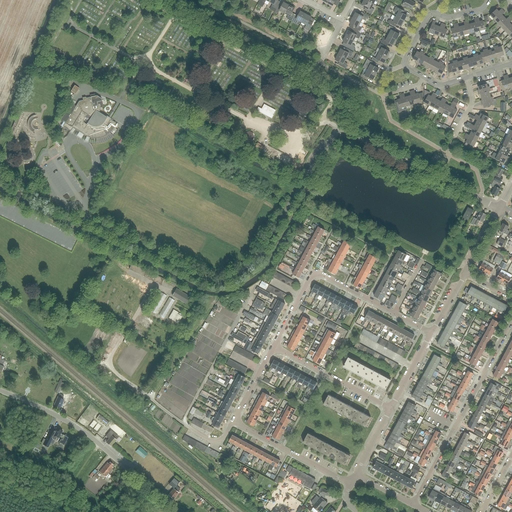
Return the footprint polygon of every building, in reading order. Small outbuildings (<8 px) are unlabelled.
[(276,10),(278,7),(279,4),(276,2),(277,0),(270,0),(270,2),(273,4),(271,7),(276,10)] [(372,8),(374,4),(365,0),(364,0),(362,6),(367,8),(365,11),(372,14),(374,10),(372,8)] [(412,10),(416,4),(409,0),(405,0),(403,5),(412,10)] [(285,13),(289,5),(284,3),(281,8),(278,7),(276,10),(275,12),(278,14),(280,11),(285,13)] [(292,21),(295,16),(292,14),(295,8),(289,5),(285,13),(288,15),(287,18),(292,21)] [(404,21),(407,16),(401,13),(403,10),(396,7),(394,11),(398,14),(396,17),(404,21)] [(494,19),(503,11),(502,9),(499,12),(497,9),(490,15),(494,19)] [(302,22),(306,14),(300,11),(297,17),(295,16),(292,21),(297,24),(298,21),(302,22)] [(498,23),(504,17),(502,15),(505,12),(503,11),(494,19),(498,23)] [(368,19),(370,16),(363,13),(361,16),(356,13),(353,18),(361,22),(363,19),(366,21),(367,19),(368,19)] [(306,14),(302,22),(306,25),(305,27),(306,28),(309,30),(312,25),(309,23),(312,17),(306,14)] [(401,27),(404,21),(396,17),(394,21),(391,19),(390,21),(389,20),(388,23),(394,26),(396,24),(401,27)] [(501,27),(511,18),(509,17),(506,19),(504,17),(498,23),(501,27)] [(359,26),(361,22),(353,18),(350,24),(356,27),(354,30),(356,31),(359,33),(362,28),(359,26)] [(480,31),(485,30),(483,21),(480,22),(479,18),(477,18),(480,31)] [(505,31),(511,25),(510,23),(511,20),(511,19),(511,18),(501,27),(505,31)] [(434,34),(437,26),(435,25),(436,21),(434,20),(429,32),(434,34)] [(475,34),(475,32),(472,24),(470,24),(469,21),(466,21),(469,34),(470,36),(475,34)] [(439,36),(444,24),(442,23),(440,27),(437,26),(434,34),(439,36)] [(464,35),(462,26),(459,27),(458,23),(456,24),(459,36),(464,35)] [(446,34),(448,30),(445,29),(446,25),(444,24),(439,36),(444,38),(446,34)] [(397,40),(400,34),(394,31),(395,29),(390,26),(388,29),(392,30),(389,36),(397,40)] [(356,31),(355,34),(349,31),(346,36),(354,41),(356,37),(359,39),(362,34),(359,33),(356,31)] [(352,44),(354,41),(346,36),(343,42),(349,45),(347,48),(354,51),(355,49),(355,48),(354,48),(355,46),(352,44)] [(394,45),(397,40),(389,36),(387,39),(384,37),(381,43),(386,46),(388,42),(394,45)] [(387,58),(390,52),(385,49),(386,47),(380,44),(378,48),(381,50),(379,53),(387,58)] [(496,47),(500,59),(502,58),(501,56),(504,55),(502,47),(499,48),(498,46),(496,47)] [(498,59),(500,59),(496,47),(493,47),(494,49),(491,50),(494,58),(497,57),(498,59)] [(351,57),(354,53),(348,50),(347,52),(341,49),(338,55),(346,59),(348,55),(351,57)] [(494,58),(491,50),(488,51),(488,49),(485,50),(489,62),(491,61),(491,59),(494,58)] [(487,62),(489,62),(485,50),(483,50),(484,52),(481,53),(481,55),(484,62),(487,61),(487,62)] [(417,64),(423,53),(421,51),(420,53),(417,51),(413,59),(416,61),(415,63),(417,64)] [(384,63),(387,58),(379,53),(376,59),(373,57),(372,60),(377,63),(379,60),(384,63)] [(423,65),(427,57),(424,55),(425,54),(423,53),(417,64),(419,65),(420,63),(423,65)] [(481,55),(479,56),(478,54),(476,55),(479,67),(481,66),(481,64),(484,63),(484,62),(481,55)] [(344,62),(346,59),(338,55),(335,60),(341,63),(340,66),(346,69),(348,67),(347,66),(348,64),(344,62)] [(477,67),(479,67),(476,55),(473,55),(474,57),(471,58),(474,67),(477,66),(477,67)] [(427,69),(432,58),(430,56),(429,58),(427,57),(423,65),(426,66),(425,68),(427,69)] [(474,67),(471,58),(468,59),(468,57),(465,58),(469,70),(471,69),(471,68),(474,67)] [(432,70),(436,62),(434,60),(435,59),(432,58),(427,69),(428,70),(429,68),(432,70)] [(467,71),(469,70),(465,58),(463,59),(464,60),(461,61),(463,70),(467,69),(467,71)] [(376,74),(379,69),(373,66),(375,63),(369,60),(367,65),(370,67),(368,70),(376,74)] [(463,70),(461,61),(458,62),(457,60),(455,61),(459,73),(461,73),(460,71),(463,70)] [(436,74),(442,63),(440,61),(439,63),(436,62),(432,70),(435,71),(434,73),(436,74)] [(457,74),(459,73),(455,61),(453,62),(453,64),(449,65),(449,73),(453,72),(453,73),(456,72),(457,74)] [(442,75),(446,67),(443,65),(444,64),(442,63),(436,74),(438,75),(439,73),(442,75)] [(373,80),(376,74),(368,70),(366,73),(363,72),(361,76),(366,79),(367,77),(373,80)] [(478,93),(490,89),(489,87),(488,87),(487,84),(478,87),(479,90),(477,90),(478,93)] [(481,97),(490,95),(489,92),(491,91),(490,89),(478,93),(479,95),(480,94),(481,97)] [(416,104),(421,102),(421,101),(423,100),(423,93),(419,94),(418,93),(416,94),(414,90),(412,91),(416,104)] [(429,105),(435,94),(433,93),(431,96),(429,95),(430,93),(424,90),(424,100),(426,101),(424,103),(429,105)] [(70,104),(60,120),(63,123),(64,122),(65,123),(63,126),(71,131),(73,128),(83,134),(84,135),(85,136),(86,136),(87,136),(87,137),(88,137),(89,137),(90,138),(91,138),(92,138),(93,138),(94,138),(95,138),(96,138),(96,143),(97,143),(99,142),(101,142),(103,141),(105,141),(107,140),(109,139),(111,138),(112,137),(113,136),(110,133),(111,132),(112,130),(113,129),(114,128),(113,127),(116,123),(111,120),(111,119),(106,116),(106,117),(99,112),(100,111),(99,108),(103,107),(101,98),(94,94),(89,95),(89,97),(86,98),(86,99),(79,101),(75,107),(74,106),(74,105),(71,103),(70,104)] [(406,107),(402,94),(399,95),(401,99),(398,100),(399,104),(396,105),(398,113),(402,112),(402,111),(406,110),(405,107),(406,107)] [(411,105),(408,97),(405,97),(404,94),(402,94),(406,107),(411,105)] [(434,108),(438,100),(436,99),(437,95),(435,94),(429,105),(434,108)] [(481,103),(493,99),(493,97),(491,97),(490,95),(481,97),(482,100),(481,101),(481,103)] [(439,111),(445,99),(443,98),(441,101),(438,100),(434,108),(439,111)] [(444,113),(448,105),(445,104),(447,100),(445,99),(439,111),(444,113)] [(492,102),(494,102),(493,99),(481,103),(482,105),(483,104),(484,108),(493,105),(492,102)] [(447,118),(448,116),(454,104),(452,103),(450,107),(448,105),(444,113),(442,116),(447,118)] [(273,115),(276,110),(264,104),(262,109),(259,107),(257,110),(272,118),(274,115),(273,115)] [(455,109),(457,105),(454,104),(448,116),(453,118),(457,110),(455,109)] [(14,135),(24,111),(20,110),(10,133),(14,135)] [(487,123),(489,118),(481,113),(480,116),(476,114),(475,117),(487,123)] [(489,124),(487,123),(475,117),(474,119),(477,121),(476,123),(484,127),(486,129),(489,124)] [(482,132),(484,127),(476,123),(475,126),(471,124),(470,126),(482,132)] [(484,133),(482,132),(470,126),(469,128),(472,130),(471,133),(479,137),(481,138),(484,133)] [(251,137),(250,134),(248,133),(245,133),(243,136),(244,139),(243,141),(245,142),(247,140),(250,140),(251,137)] [(477,142),(479,137),(471,133),(470,135),(466,134),(465,136),(477,142)] [(474,147),(477,142),(465,136),(464,138),(467,140),(466,142),(474,147)] [(511,143),(506,140),(503,145),(511,149),(511,143)] [(263,146),(257,142),(254,147),(255,148),(254,150),(259,153),(263,146)] [(511,151),(511,149),(503,145),(501,149),(509,154),(510,151),(511,151)] [(507,156),(509,154),(501,149),(498,154),(510,160),(511,158),(507,156)] [(445,168),(449,160),(438,153),(434,159),(434,161),(445,168)] [(509,162),(510,160),(498,154),(498,155),(496,159),(504,163),(505,160),(509,162)] [(502,174),(504,171),(499,168),(495,175),(500,178),(502,174)] [(491,194),(492,194),(496,196),(500,189),(501,187),(499,186),(502,180),(496,177),(494,180),(491,186),(494,188),(491,194)] [(467,222),(473,212),(467,209),(462,219),(467,222)] [(482,223),(486,215),(481,212),(477,219),(474,218),(471,223),(477,226),(479,221),(482,223)] [(507,230),(509,227),(508,226),(509,226),(506,224),(505,225),(503,224),(502,227),(500,226),(498,230),(500,231),(498,233),(503,236),(504,233),(508,235),(510,231),(507,230)] [(318,227),(316,232),(322,236),(325,230),(318,227)] [(316,232),(313,238),(319,241),(322,236),(316,232)] [(313,238),(310,243),(316,246),(319,241),(313,238)] [(505,241),(500,238),(496,244),(501,247),(505,241)] [(348,250),(351,245),(344,241),(342,244),(340,243),(340,245),(341,246),(348,250)] [(310,243),(307,248),(313,252),(316,246),(310,243)] [(346,255),(348,250),(341,246),(340,245),(338,248),(335,246),(333,248),(337,250),(339,251),(346,255)] [(307,248),(304,254),(311,257),(313,252),(307,248)] [(343,260),(346,255),(339,251),(337,255),(335,254),(334,255),(343,260)] [(395,256),(405,262),(406,262),(404,261),(407,255),(404,253),(398,251),(395,256)] [(498,254),(493,262),(500,265),(505,254),(499,251),(498,254)] [(304,254),(301,259),(308,262),(311,257),(304,254)] [(377,258),(370,255),(368,254),(365,259),(367,260),(374,263),(377,258)] [(340,265),(343,260),(334,255),(332,259),(332,260),(340,265)] [(404,265),(405,262),(395,256),(392,262),(401,267),(402,264),(404,265)] [(305,268),(308,262),(301,259),(300,261),(298,264),(305,268)] [(340,265),(332,260),(330,259),(329,262),(327,260),(326,263),(329,265),(331,266),(338,270),(340,265)] [(371,268),(374,263),(367,260),(365,263),(364,262),(363,264),(371,268)] [(294,268),(283,262),(282,264),(293,270),(294,268)] [(398,272),(401,267),(392,262),(389,268),(398,272)] [(161,285),(164,279),(132,263),(129,269),(161,285)] [(484,272),(488,266),(482,263),(479,270),(484,272)] [(298,264),(296,269),(302,273),(305,268),(298,264)] [(369,273),(371,268),(363,264),(362,266),(360,265),(358,268),(360,269),(362,270),(369,273)] [(488,264),(488,266),(484,272),(490,275),(494,267),(488,264)] [(335,275),(338,270),(331,266),(329,265),(326,270),(328,271),(335,275)] [(395,278),(398,272),(389,268),(386,273),(395,278)] [(296,269),(293,275),(299,278),(302,273),(296,269)] [(369,273),(362,270),(360,269),(357,274),(359,275),(366,278),(369,273)] [(431,276),(439,280),(442,274),(434,270),(431,276)] [(502,282),(505,275),(500,272),(496,279),(502,282)] [(392,284),(395,278),(386,273),(383,279),(392,284)] [(363,284),(366,278),(359,275),(357,274),(355,277),(355,279),(356,280),(363,284)] [(507,285),(511,278),(505,275),(502,282),(507,285)] [(436,285),(439,280),(431,276),(428,281),(436,285)] [(360,289),(363,284),(356,280),(355,279),(352,284),(354,285),(360,289)] [(389,290),(392,284),(383,279),(380,285),(389,290)] [(262,281),(261,283),(267,287),(265,290),(266,290),(269,285),(262,281)] [(433,291),(436,285),(428,281),(425,287),(433,291)] [(315,285),(312,291),(317,294),(321,288),(315,285)] [(385,295),(389,290),(380,285),(377,290),(385,295)] [(270,294),(258,287),(256,290),(272,299),(273,298),(269,295),(270,294)] [(430,297),(433,291),(425,287),(422,293),(419,291),(430,297)] [(466,288),(464,292),(467,293),(465,297),(467,298),(469,294),(473,297),(474,297),(478,290),(471,287),(470,290),(466,288)] [(317,294),(315,299),(317,300),(320,295),(322,297),(326,290),(321,288),(317,294)] [(430,297),(419,291),(414,288),(412,292),(417,294),(417,293),(421,295),(419,298),(427,302),(430,297)] [(186,304),(190,297),(176,289),(172,296),(186,304)] [(322,297),(321,298),(324,300),(325,298),(328,300),(331,293),(326,290),(322,297)] [(382,301),(385,295),(377,290),(374,296),(382,301)] [(473,297),(472,300),(473,301),(475,298),(479,300),(480,300),(483,293),(478,290),(474,297),(473,297)] [(156,314),(167,296),(161,293),(150,311),(156,314)] [(331,293),(328,300),(333,302),(337,296),(331,293)] [(479,300),(477,303),(479,304),(481,301),(485,303),(486,303),(489,297),(483,293),(480,300),(479,300)] [(337,296),(333,302),(338,305),(339,305),(342,299),(337,296)] [(164,319),(175,301),(169,297),(159,316),(164,319)] [(485,303),(483,307),(485,308),(487,304),(491,306),(492,307),(495,300),(489,297),(486,303),(485,303)] [(424,308),(427,302),(419,298),(416,304),(424,308)] [(256,299),(254,303),(263,307),(265,304),(263,303),(256,299)] [(338,305),(336,310),(338,311),(341,306),(344,308),(347,302),(342,299),(339,305),(338,305)] [(273,305),(282,310),(285,304),(279,301),(276,300),(273,305)] [(491,306),(489,310),(491,311),(493,307),(497,309),(498,310),(502,303),(495,300),(492,307),(491,306)] [(344,308),(341,313),(343,314),(346,309),(349,311),(353,305),(347,302),(344,308)] [(460,302),(457,308),(464,312),(463,313),(467,314),(468,312),(465,310),(467,305),(460,302)] [(497,309),(495,313),(497,314),(499,310),(504,313),(508,306),(502,303),(498,310),(497,309)] [(421,314),(424,308),(416,304),(413,310),(421,314)] [(282,310),(273,305),(272,305),(271,308),(274,310),(273,312),(279,316),(282,310)] [(349,311),(346,316),(349,317),(350,314),(352,312),(355,314),(358,308),(353,305),(349,311)] [(457,308),(454,314),(461,318),(460,319),(464,320),(465,318),(461,316),(463,313),(464,312),(457,308)] [(173,310),(169,318),(178,323),(183,315),(173,310)] [(417,319),(421,314),(413,310),(410,315),(417,319)] [(279,316),(273,312),(270,311),(267,316),(276,321),(279,316)] [(371,322),(375,314),(369,311),(368,312),(367,313),(365,318),(363,321),(365,323),(367,320),(371,322)] [(256,318),(245,312),(243,315),(254,321),(256,318)] [(375,328),(380,317),(375,314),(371,322),(376,325),(375,328)] [(454,314),(451,320),(457,324),(457,325),(461,326),(462,324),(458,322),(460,319),(461,318),(454,314)] [(273,327),(276,321),(267,316),(264,322),(273,327)] [(308,326),(311,321),(302,316),(299,321),(301,322),(308,326)] [(382,328),(386,320),(380,317),(375,328),(373,331),(375,332),(377,329),(379,326),(382,328)] [(493,319),(490,325),(496,328),(499,322),(493,319)] [(386,334),(392,323),(386,320),(382,328),(381,331),(382,332),(383,332),(384,329),(388,331),(386,334)] [(455,328),(457,325),(457,324),(451,320),(447,326),(454,330),(453,331),(457,332),(458,330),(455,328)] [(270,332),(273,327),(264,322),(261,327),(270,332)] [(305,331),(308,326),(301,322),(299,326),(297,325),(296,326),(298,327),(305,331)] [(392,337),(397,326),(392,323),(386,334),(384,337),(386,339),(388,335),(390,332),(393,334),(392,337)] [(490,325),(487,330),(493,333),(496,328),(490,325)] [(397,340),(403,329),(397,326),(392,337),(390,340),(392,341),(394,338),(396,335),(399,337),(397,340)] [(447,326),(444,332),(451,335),(450,336),(454,338),(455,336),(452,334),(453,331),(454,330),(447,326)] [(267,337),(270,332),(261,327),(258,333),(267,337)] [(303,336),(305,331),(298,327),(296,331),(294,330),(294,331),(296,332),(303,336)] [(405,340),(409,332),(403,329),(397,340),(395,343),(397,345),(399,341),(400,341),(401,338),(405,340)] [(336,334),(329,330),(327,330),(325,335),(334,339),(336,334)] [(487,330),(484,336),(490,339),(493,333),(487,330)] [(300,341),(303,336),(296,332),(294,331),(291,336),(300,341)] [(237,335),(247,341),(249,338),(247,336),(239,332),(237,335)] [(409,332),(405,340),(411,343),(415,335),(409,332)] [(444,332),(441,338),(448,341),(447,343),(451,344),(452,342),(448,340),(450,336),(451,335),(444,332)] [(267,337),(258,333),(255,338),(264,343),(267,337)] [(237,335),(235,339),(243,343),(246,344),(247,341),(237,335)] [(331,345),(334,339),(325,335),(323,338),(322,340),(331,345)] [(297,346),(300,341),(291,336),(288,341),(290,342),(297,346)] [(484,336),(481,341),(487,344),(490,339),(484,336)] [(261,348),(264,343),(255,338),(252,343),(251,342),(251,343),(261,348)] [(441,338),(438,344),(442,346),(441,348),(448,350),(449,348),(445,346),(447,343),(448,341),(441,338)] [(328,350),(331,345),(322,340),(320,343),(319,345),(321,346),(328,350)] [(481,341),(478,346),(484,350),(487,344),(481,341)] [(288,346),(287,345),(286,346),(288,347),(288,348),(294,351),(297,346),(290,342),(290,343),(288,346)] [(258,354),(261,348),(251,343),(250,345),(251,345),(248,351),(252,352),(252,351),(258,354)] [(326,355),(328,350),(321,346),(319,345),(318,348),(315,347),(314,348),(317,350),(319,351),(326,355)] [(478,346),(476,352),(481,355),(484,350),(478,346)] [(323,360),(326,355),(319,351),(317,350),(315,353),(311,351),(310,351),(309,352),(310,353),(316,356),(323,360)] [(476,352),(473,357),(479,361),(481,355),(476,352)] [(320,365),(323,360),(316,356),(310,353),(310,355),(315,358),(314,359),(312,358),(311,360),(320,365)] [(505,354),(502,359),(508,362),(511,357),(505,354)] [(435,355),(432,361),(438,364),(437,366),(442,367),(443,365),(439,363),(441,358),(435,355)] [(464,357),(463,359),(470,363),(476,366),(479,361),(473,357),(471,361),(464,357)] [(358,375),(363,365),(349,358),(344,367),(358,375)] [(502,359),(499,365),(505,368),(508,362),(502,359)] [(271,367),(268,372),(270,373),(273,368),(276,369),(280,363),(274,360),(271,366),(271,367)] [(436,369),(437,366),(438,364),(432,361),(428,367),(435,370),(434,372),(438,373),(441,375),(442,372),(440,371),(439,371),(436,369)] [(280,363),(276,369),(282,372),(285,366),(280,363)] [(372,382),(377,372),(363,365),(358,375),(372,382)] [(499,365),(496,370),(502,373),(504,370),(505,368),(499,365)] [(285,366),(282,372),(287,375),(290,369),(285,366)] [(428,367),(425,373),(432,376),(431,378),(435,379),(436,377),(432,375),(434,372),(435,370),(428,367)] [(290,369),(287,375),(292,378),(296,372),(290,369)] [(496,370),(493,375),(499,379),(502,373),(496,370)] [(214,377),(221,381),(224,375),(218,371),(214,377)] [(465,376),(470,379),(473,373),(468,371),(465,376)] [(298,381),(301,374),(296,372),(292,378),(295,379),(298,381)] [(386,390),(391,380),(377,372),(372,382),(386,390)] [(425,373),(422,379),(429,382),(428,384),(432,385),(433,383),(429,381),(431,378),(432,376),(425,373)] [(301,374),(298,381),(303,384),(306,377),(301,374)] [(470,379),(465,376),(462,374),(461,376),(460,377),(464,379),(462,382),(468,385),(470,379)] [(243,384),(246,378),(239,375),(236,380),(234,379),(236,380),(243,384)] [(306,377),(303,384),(308,386),(312,380),(306,377)] [(240,389),(243,384),(236,380),(234,379),(231,385),(233,386),(240,389)] [(422,379),(419,385),(425,389),(425,390),(429,391),(430,389),(426,387),(428,384),(429,382),(422,379)] [(312,380),(308,386),(314,389),(317,383),(312,380)] [(465,390),(468,385),(462,382),(459,380),(457,382),(461,384),(459,387),(465,390)] [(455,383),(453,386),(455,387),(455,388),(458,390),(456,393),(462,395),(465,390),(459,387),(456,385),(457,384),(455,383)] [(499,391),(498,390),(499,388),(501,389),(502,386),(497,383),(496,385),(491,383),(488,389),(497,393),(498,392),(499,391)] [(419,385),(415,391),(422,395),(421,396),(425,398),(426,395),(423,393),(425,390),(425,389),(419,385)] [(237,395),(240,389),(233,386),(230,391),(237,395)] [(496,395),(497,393),(488,389),(485,394),(494,399),(496,395)] [(234,400),(237,395),(230,391),(227,397),(234,400)] [(415,391),(412,397),(416,399),(415,401),(422,403),(423,401),(419,399),(421,396),(422,395),(415,391)] [(267,401),(270,396),(263,392),(261,396),(259,395),(259,396),(267,401)] [(459,401),(462,395),(456,393),(453,398),(459,401)] [(55,404),(60,407),(64,400),(63,399),(64,396),(60,394),(58,397),(55,404)] [(491,404),(492,403),(494,399),(485,394),(482,399),(491,404)] [(338,412),(343,402),(329,395),(324,404),(338,412)] [(265,406),(267,401),(259,396),(256,401),(258,402),(265,406)] [(231,406),(234,400),(227,397),(225,402),(231,406)] [(456,406),(459,401),(453,398),(451,403),(456,406)] [(491,406),(491,404),(482,399),(479,405),(485,408),(487,405),(490,407),(491,406)] [(262,411),(265,406),(258,402),(256,401),(254,405),(253,407),(262,411)] [(228,411),(231,406),(225,402),(222,408),(220,407),(228,411)] [(338,412),(345,415),(352,419),(357,410),(343,402),(338,412)] [(413,412),(412,413),(416,415),(418,416),(418,414),(417,413),(413,411),(416,406),(409,402),(406,408),(413,412)] [(448,409),(451,403),(448,402),(447,405),(446,404),(445,406),(443,408),(442,411),(449,414),(451,411),(448,409)] [(453,412),(456,406),(451,403),(448,409),(453,412)] [(296,410),(289,406),(287,405),(284,410),(286,411),(293,415),(296,410)] [(485,411),(487,409),(485,408),(479,405),(476,410),(485,415),(482,413),(484,411),(485,411)] [(204,416),(206,412),(193,407),(191,412),(195,414),(196,413),(204,416)] [(228,411),(220,407),(219,407),(218,410),(220,411),(219,413),(217,412),(225,417),(228,411)] [(259,416),(262,411),(253,407),(251,412),(252,413),(259,416)] [(406,408),(403,414),(409,418),(409,419),(413,421),(414,419),(410,417),(412,413),(413,412),(406,408)] [(290,420),(293,415),(286,411),(284,410),(282,414),(282,415),(284,416),(290,420)] [(352,419),(359,423),(366,427),(371,417),(357,410),(352,419)] [(484,418),(485,415),(476,410),(474,416),(479,419),(481,416),(484,418)] [(222,422),(225,417),(217,412),(214,418),(213,417),(222,422)] [(257,421),(259,416),(252,413),(251,416),(249,415),(248,417),(250,418),(257,421)] [(108,425),(110,421),(100,414),(98,418),(108,425)] [(403,414),(399,420),(406,424),(406,425),(409,427),(410,425),(407,423),(409,419),(409,418),(403,414)] [(288,425),(290,420),(284,416),(282,415),(280,419),(279,420),(288,425)] [(476,424),(479,419),(474,416),(471,421),(479,426),(476,424)] [(219,428),(222,422),(213,417),(211,421),(214,422),(213,425),(219,428)] [(254,427),(257,421),(250,418),(248,421),(246,420),(245,422),(247,423),(254,427)] [(285,430),(288,425),(279,420),(276,425),(278,426),(285,430)] [(404,429),(406,425),(406,424),(399,420),(396,426),(403,430),(402,431),(406,433),(407,431),(404,429)] [(478,428),(479,426),(471,421),(468,427),(473,430),(475,427),(478,428)] [(506,426),(507,425),(504,424),(503,427),(505,428),(504,429),(505,430),(504,432),(511,436),(511,435),(511,429),(506,426)] [(282,435),(285,430),(278,426),(276,430),(274,429),(274,430),(282,435)] [(400,435),(402,431),(403,430),(396,426),(393,432),(400,436),(399,437),(403,439),(405,440),(406,438),(404,437),(400,435)] [(62,431),(57,428),(55,431),(51,429),(43,444),(48,447),(52,439),(56,441),(57,437),(61,439),(59,442),(64,445),(67,440),(69,437),(65,435),(63,434),(63,435),(61,434),(62,431)] [(111,447),(117,440),(116,439),(118,436),(111,430),(106,436),(109,439),(106,442),(111,447)] [(279,440),(282,435),(274,430),(273,432),(275,432),(273,435),(272,434),(271,435),(273,436),(273,437),(279,440)] [(433,436),(438,439),(441,434),(436,431),(434,430),(433,433),(435,434),(433,436)] [(393,432),(390,438),(397,442),(396,443),(399,444),(400,445),(401,443),(397,441),(399,437),(400,436),(393,432)] [(435,445),(436,444),(438,439),(433,436),(430,435),(431,433),(428,432),(427,435),(429,436),(428,437),(429,438),(428,441),(435,445)] [(462,438),(468,441),(469,438),(475,441),(477,436),(469,432),(468,434),(465,433),(462,438)] [(509,442),(511,436),(504,432),(501,438),(500,437),(509,442)] [(303,443),(310,446),(317,450),(323,441),(308,433),(303,443)] [(234,444),(238,438),(233,435),(229,441),(234,444)] [(500,437),(501,436),(499,435),(497,438),(500,439),(499,440),(502,442),(501,445),(502,445),(502,446),(503,446),(506,447),(509,442),(500,437)] [(238,438),(234,444),(240,447),(243,441),(238,438)] [(390,438),(386,445),(391,447),(390,449),(397,451),(398,449),(397,449),(394,447),(395,444),(396,443),(397,442),(390,438)] [(471,443),(468,441),(462,438),(459,443),(464,446),(467,448),(468,445),(470,445),(470,444),(472,445),(474,442),(472,441),(471,443)] [(245,450),(249,444),(243,441),(240,447),(245,450)] [(331,458),(336,448),(323,441),(317,450),(331,458)] [(424,446),(432,450),(435,445),(428,441),(425,446),(424,446)] [(395,444),(394,447),(397,449),(398,448),(405,452),(407,448),(400,445),(399,444),(396,443),(395,444)] [(424,446),(425,444),(422,443),(421,446),(423,447),(422,448),(426,450),(424,453),(430,456),(432,450),(424,446)] [(461,452),(464,446),(459,443),(456,449),(461,452)] [(245,450),(247,451),(250,453),(254,446),(252,445),(250,444),(249,444),(245,450)] [(253,454),(256,456),(259,449),(254,446),(249,455),(248,458),(250,459),(251,456),(253,454)] [(493,455),(495,456),(500,458),(503,453),(500,452),(502,449),(496,446),(493,451),(495,452),(493,455)] [(331,458),(338,461),(346,465),(351,456),(336,448),(331,458)] [(256,456),(261,459),(264,452),(259,449),(256,456)] [(465,454),(461,452),(456,449),(453,454),(459,457),(460,455),(464,456),(464,455),(466,456),(468,453),(466,452),(465,454)] [(144,450),(140,455),(144,459),(148,454),(144,450)] [(430,456),(424,453),(422,451),(419,457),(421,458),(427,461),(430,456)] [(264,452),(261,459),(266,461),(270,455),(264,452)] [(458,464),(460,461),(462,460),(462,459),(459,457),(453,454),(450,460),(456,463),(458,464)] [(270,455),(266,461),(272,464),(275,458),(270,455)] [(497,464),(500,458),(495,456),(492,461),(497,464)] [(279,471),(282,464),(279,463),(281,461),(275,458),(272,464),(269,469),(272,471),(275,466),(277,467),(276,469),(279,471)] [(424,467),(427,461),(421,458),(418,464),(424,467)] [(379,471),(382,465),(383,462),(378,459),(373,468),(379,471)] [(458,464),(456,463),(450,460),(447,465),(456,469),(457,467),(459,466),(460,467),(462,464),(460,463),(459,464),(458,464)] [(494,469),(497,464),(492,461),(489,467),(494,469)] [(112,467),(113,465),(110,462),(108,464),(107,463),(99,472),(105,477),(108,474),(113,468),(112,467)] [(384,474),(387,468),(382,465),(379,471),(384,474)] [(456,473),(457,470),(456,469),(447,465),(444,471),(450,474),(452,471),(456,473)] [(494,469),(489,467),(485,465),(485,466),(484,467),(485,468),(484,471),(486,472),(491,475),(494,469)] [(286,471),(291,473),(290,475),(303,482),(302,484),(311,489),(316,480),(294,468),(289,466),(286,471)] [(390,477),(395,468),(392,466),(390,469),(387,468),(384,474),(390,477)] [(404,468),(403,468),(400,467),(399,469),(401,470),(399,474),(395,480),(401,483),(404,477),(402,476),(404,473),(403,472),(403,471),(402,471),(404,468)] [(395,480),(399,474),(393,471),(395,468),(390,477),(395,480)] [(282,470),(279,476),(284,479),(287,473),(282,470)] [(447,479),(450,474),(444,471),(441,476),(447,479)] [(491,475),(486,472),(484,471),(482,473),(483,473),(481,476),(488,480),(491,475)] [(486,485),(488,480),(481,476),(480,475),(481,474),(478,473),(477,476),(479,477),(478,478),(480,479),(478,481),(486,485)] [(406,486),(409,479),(404,477),(401,483),(406,486)] [(411,477),(409,479),(406,486),(412,489),(417,480),(411,477)] [(176,480),(171,486),(174,489),(168,495),(173,499),(179,493),(178,492),(180,489),(176,486),(179,483),(176,480)] [(483,491),(485,486),(486,485),(478,481),(477,481),(476,484),(477,484),(475,487),(483,491)] [(483,491),(475,487),(474,486),(475,485),(472,484),(471,487),(473,488),(471,492),(480,497),(483,491)] [(434,500),(439,491),(433,488),(429,497),(434,500)] [(511,495),(511,493),(506,490),(503,496),(509,498),(510,495),(511,495)] [(440,503),(445,494),(439,491),(434,500),(440,503)] [(450,498),(447,496),(445,494),(440,503),(446,506),(449,499),(450,498)] [(317,496),(311,502),(314,505),(313,506),(314,507),(311,510),(313,511),(317,511),(319,511),(327,503),(321,497),(320,498),(317,496)] [(451,509),(455,502),(451,500),(453,497),(451,496),(450,498),(449,499),(446,506),(451,509)] [(473,496),(471,499),(470,501),(475,504),(478,499),(473,496)] [(506,503),(509,498),(503,496),(500,501),(508,505),(509,505),(506,503)] [(506,510),(508,505),(500,501),(497,506),(503,509),(503,508),(506,510)] [(456,511),(461,505),(455,502),(451,509),(456,511)]
